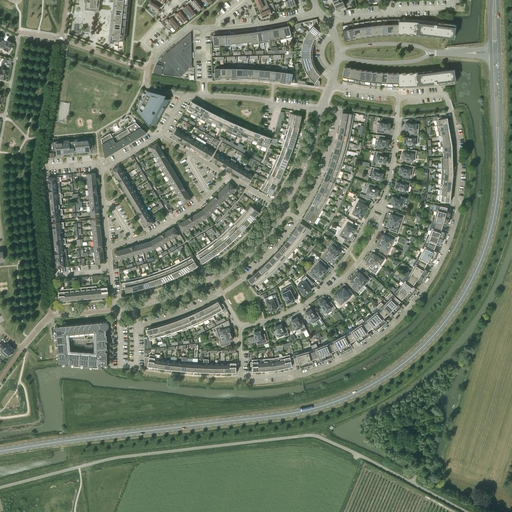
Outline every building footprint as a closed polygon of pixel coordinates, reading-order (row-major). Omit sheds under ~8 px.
[(124,41),(128,0),(85,0),(85,11),(99,12),(99,10),(113,11),(110,39),(110,42),(114,43),(114,40),(124,41)] [(153,2),(154,2),(151,0),(148,5),(150,6),(148,10),(155,18),(159,12),(157,11),(160,7),(153,2)] [(190,0),(186,3),(187,5),(188,5),(193,11),(196,8),(198,10),(203,7),(201,5),(196,0),(193,0),(192,1),(190,0)] [(294,0),(288,0),(285,1),(287,6),(287,9),(292,8),(291,5),(296,4),(294,0)] [(266,1),(257,4),(261,13),(264,12),(263,9),(265,9),(264,6),(268,5),(266,1)] [(343,1),(334,4),(336,10),(340,8),(341,11),(346,9),(345,6),(343,1)] [(188,5),(187,5),(184,8),(183,6),(178,9),(179,11),(180,11),(185,17),(188,14),(190,17),(195,13),(193,11),(188,5)] [(264,12),(261,13),(263,18),(272,14),(268,5),(264,6),(265,9),(263,9),(264,12)] [(180,11),(179,11),(176,14),(175,12),(170,16),(171,17),(172,17),(177,24),(180,21),(182,23),(187,20),(185,17),(180,11)] [(172,17),(171,17),(168,20),(167,19),(161,23),(169,30),(172,27),(174,29),(179,26),(177,24),(172,17)] [(318,26),(317,19),(312,20),(313,25),(308,31),(316,36),(320,32),(316,28),(318,26)] [(433,35),(437,35),(453,37),(455,24),(441,22),(441,24),(427,22),(420,22),(413,21),(406,21),(398,21),(398,24),(399,33),(399,34),(402,35),(402,33),(406,33),(405,34),(409,35),(409,33),(412,33),(412,34),(416,35),(416,34),(419,34),(423,36),(423,34),(426,34),(426,35),(430,36),(430,35),(433,35)] [(285,36),(291,34),(290,30),(292,29),(292,24),(283,26),(285,36)] [(285,36),(283,26),(278,28),(280,40),(286,38),(285,36)] [(350,38),(348,29),(342,30),(344,35),(345,40),(351,40),(350,38)] [(316,36),(308,31),(305,37),(313,41),(316,36)] [(158,65),(156,64),(153,73),(181,77),(181,75),(183,74),(184,73),(185,72),(187,71),(188,70),(189,69),(190,67),(192,67),(191,32),(171,49),(166,54),(163,57),(161,59),(160,60),(158,65)] [(219,44),(219,35),(211,36),(211,40),(213,40),(214,48),(220,47),(220,44),(219,44)] [(305,37),(302,44),(311,46),(313,41),(305,37)] [(0,47),(8,51),(10,46),(11,46),(12,44),(12,43),(11,42),(10,41),(9,41),(6,40),(5,43),(0,40),(0,39),(0,47)] [(311,62),(310,56),(301,58),(303,65),(311,62)] [(313,67),(311,62),(303,65),(306,71),(313,67)] [(316,71),(313,67),(306,71),(309,77),(316,71)] [(345,67),(345,68),(344,72),(342,77),(348,78),(350,69),(351,67),(345,67)] [(220,78),(220,68),(214,69),(215,73),(212,73),(212,78),(220,78)] [(293,70),(287,69),(285,82),(295,83),(294,78),(292,78),(293,70)] [(399,83),(398,83),(398,86),(406,86),(413,86),(420,85),(427,85),(441,83),(441,84),(455,83),(453,70),(437,72),(433,72),(430,72),(430,70),(426,72),(423,73),(423,71),(419,72),(419,73),(416,73),(416,72),(412,73),(413,74),(409,74),(409,72),(406,73),(406,74),(402,74),(402,72),(399,73),(399,74),(399,83)] [(320,75),(316,71),(309,77),(315,83),(314,86),(319,87),(320,81),(317,79),(320,75)] [(166,94),(148,91),(137,111),(149,124),(151,121),(155,126),(170,99),(164,98),(166,94)] [(192,112),(196,104),(191,101),(191,102),(189,106),(188,105),(186,109),(192,112)] [(192,112),(191,114),(196,117),(201,106),(196,104),(192,112)] [(206,109),(201,106),(196,117),(200,119),(206,109)] [(206,109),(200,119),(206,122),(211,112),(206,109)] [(342,111),(341,120),(353,122),(354,114),(348,114),(348,112),(342,111)] [(211,112),(206,122),(211,125),(212,123),(216,114),(211,112)] [(289,119),(302,122),(303,116),(301,116),(302,114),(297,113),(296,115),(290,113),(289,119)] [(220,117),(216,114),(212,123),(216,125),(220,117)] [(216,125),(215,127),(221,129),(222,127),(221,127),(225,119),(220,117),(216,125)] [(437,125),(448,124),(447,118),(442,119),(442,117),(438,118),(438,119),(436,120),(437,125)] [(230,121),(225,119),(221,127),(222,127),(227,130),(230,121)] [(302,122),(289,119),(287,124),(300,127),(302,122)] [(353,122),(341,120),(340,127),(351,129),(353,122)] [(418,124),(416,124),(416,121),(410,120),(410,123),(406,123),(405,123),(404,129),(406,129),(412,130),(411,133),(418,133),(418,124)] [(227,130),(226,132),(231,134),(235,123),(230,121),(227,130)] [(105,158),(147,133),(135,122),(127,127),(128,129),(113,138),(110,133),(101,139),(105,158)] [(240,126),(235,123),(231,134),(236,136),(240,126)] [(390,130),(391,124),(390,124),(390,123),(377,123),(377,132),(383,133),(383,130),(389,130),(389,129),(390,130)] [(300,127),(287,124),(289,125),(288,130),(286,129),(299,133),(300,127)] [(240,126),(236,136),(241,138),(242,137),(241,137),(245,128),(240,126)] [(351,129),(340,127),(338,133),(350,136),(351,129)] [(177,139),(181,131),(177,128),(172,136),(177,139)] [(250,130),(245,128),(241,137),(242,137),(247,140),(246,141),(247,141),(250,130)] [(286,129),(285,134),(297,138),(299,133),(286,129)] [(250,130),(247,141),(252,143),(255,132),(250,130)] [(186,134),(181,131),(177,139),(182,141),(186,134)] [(260,134),(255,132),(252,143),(253,141),(257,142),(260,134)] [(338,133),(337,140),(348,143),(350,136),(338,133)] [(186,134),(182,141),(186,144),(191,137),(186,134)] [(265,135),(260,134),(257,142),(262,144),(261,146),(262,146),(265,135)] [(283,139),(295,144),(297,138),(285,134),(285,135),(287,135),(285,140),(283,139)] [(265,135),(262,146),(267,148),(271,138),(265,135)] [(389,146),(389,141),(388,140),(382,139),(383,136),(377,135),(375,145),(378,145),(377,148),(383,149),(384,146),(388,146),(389,146)] [(417,145),(418,135),(411,135),(411,138),(405,137),(405,138),(404,138),(403,143),(405,143),(405,144),(409,144),(408,147),(414,147),(414,144),(417,145)] [(195,140),(191,137),(186,144),(191,147),(195,140)] [(90,150),(89,147),(93,147),(92,138),(82,139),(76,140),(69,141),(63,141),(62,141),(52,142),(53,151),(57,150),(57,154),(70,152),(77,151),(77,152),(90,150)] [(283,139),(281,145),(294,149),(295,144),(283,139)] [(195,140),(191,147),(196,150),(200,142),(195,140)] [(348,143),(337,140),(335,147),(347,150),(348,143)] [(200,142),(196,150),(200,153),(205,145),(200,142)] [(152,152),(160,148),(157,143),(153,145),(152,144),(148,146),(152,152)] [(209,148),(205,145),(200,153),(205,155),(209,148)] [(294,149),(281,145),(283,145),(281,150),(292,154),(294,149)] [(347,150),(335,147),(333,153),(345,157),(347,150)] [(160,148),(152,152),(155,157),(163,152),(160,148)] [(209,148),(205,155),(210,158),(214,151),(209,148)] [(292,154),(281,150),(280,155),(278,154),(278,155),(290,159),(292,154)] [(415,160),(416,151),(410,150),(409,153),(403,152),(403,153),(402,153),(401,158),(403,158),(402,159),(406,159),(406,162),(412,163),(412,160),(415,160)] [(375,151),(373,161),(372,165),(379,166),(380,166),(381,162),(385,163),(386,163),(387,157),(386,157),(380,156),(381,153),(375,151)] [(163,152),(155,157),(157,162),(165,157),(163,152)] [(216,162),(221,155),(216,152),(211,159),(216,162)] [(333,153),(331,160),(342,164),(345,157),(333,153)] [(221,155),(216,162),(221,165),(225,157),(221,155)] [(278,155),(276,160),(288,165),(290,159),(278,155)] [(168,162),(165,157),(157,162),(160,166),(168,162)] [(230,160),(225,157),(221,165),(226,168),(230,160)] [(230,160),(226,168),(230,171),(235,163),(230,160)] [(276,160),(273,165),(285,170),(288,165),(276,160)] [(331,160),(329,167),(340,171),(342,164),(331,160)] [(168,162),(160,166),(163,171),(171,166),(168,162)] [(239,166),(235,163),(230,171),(235,173),(239,166)] [(115,175),(123,170),(119,164),(115,166),(116,167),(112,170),(115,175)] [(273,165),(271,169),(283,175),(285,170),(273,165)] [(174,171),(171,166),(163,171),(166,176),(174,171)] [(244,169),(239,166),(235,173),(240,176),(244,169)] [(412,176),(413,167),(407,166),(407,169),(401,167),(401,168),(400,168),(398,173),(400,173),(399,174),(403,175),(403,177),(409,178),(409,176),(412,176)] [(329,167),(326,173),(337,177),(340,171),(329,167)] [(382,180),(384,174),(383,174),(383,173),(377,172),(378,169),(372,167),(369,177),(371,177),(371,180),(376,181),(377,179),(381,180),(381,179),(382,180)] [(249,171),(244,169),(240,176),(244,179),(249,171)] [(271,169),(269,174),(281,180),(283,175),(271,169)] [(126,174),(123,170),(115,175),(118,179),(126,174)] [(177,176),(174,171),(166,176),(169,180),(177,176)] [(253,174),(249,171),(244,179),(249,182),(253,174)] [(326,173),(323,179),(335,184),(337,177),(326,173)] [(129,179),(126,174),(118,179),(121,184),(129,179)] [(269,174),(267,179),(266,179),(278,185),(281,180),(269,174)] [(177,176),(169,180),(171,185),(179,180),(177,176)] [(129,179),(121,184),(124,188),(132,184),(129,179)] [(266,179),(264,184),(275,190),(278,185),(266,179)] [(335,184),(323,179),(321,186),(332,191),(335,184)] [(182,185),(179,180),(171,185),(174,190),(182,185)] [(408,191),(410,182),(404,181),(403,184),(397,182),(397,183),(396,182),(395,188),(396,188),(400,189),(399,192),(405,194),(405,191),(408,191)] [(225,187),(232,193),(236,188),(233,185),(232,186),(229,183),(225,187)] [(367,183),(366,186),(364,185),(362,192),(367,193),(366,195),(370,197),(371,197),(372,195),(376,196),(377,196),(379,191),(378,190),(372,188),(373,185),(367,183)] [(134,188),(132,184),(124,188),(126,193),(134,188)] [(261,193),(262,191),(266,193),(266,192),(272,196),(275,190),(264,184),(261,189),(259,190),(259,191),(261,193)] [(185,190),(182,185),(174,190),(177,194),(185,190)] [(321,186),(318,192),(329,197),(332,191),(321,186)] [(232,193),(225,187),(221,191),(228,197),(232,193)] [(137,193),(134,188),(126,193),(129,198),(137,193)] [(188,194),(185,190),(177,194),(180,199),(188,194)] [(221,191),(217,194),(224,201),(228,197),(221,191)] [(318,192),(315,198),(325,204),(329,197),(318,192)] [(140,198),(137,193),(129,198),(132,202),(140,198)] [(191,199),(188,194),(180,199),(184,205),(187,203),(187,201),(191,199)] [(224,201),(217,194),(214,198),(220,205),(224,201)] [(398,195),(397,198),(393,197),(392,197),(390,202),(391,203),(395,204),(394,207),(400,209),(401,206),(403,207),(404,203),(407,204),(409,199),(398,195)] [(450,196),(439,195),(439,201),(441,201),(440,203),(445,203),(445,201),(449,202),(450,202),(450,196)] [(140,198),(132,202),(135,207),(143,202),(140,198)] [(220,205),(214,198),(210,202),(217,209),(220,205)] [(315,198),(311,204),(322,210),(325,204),(315,198)] [(357,198),(353,206),(365,212),(367,208),(366,207),(367,206),(362,204),(363,201),(357,198)] [(143,202),(135,207),(138,212),(146,207),(143,202)] [(210,202),(206,206),(213,212),(217,209),(210,202)] [(322,210),(311,204),(308,210),(318,216),(322,210)] [(447,207),(436,205),(434,204),(433,210),(436,211),(435,215),(450,219),(450,215),(450,216),(449,216),(450,212),(446,211),(447,207)] [(246,209),(246,210),(256,218),(260,213),(255,208),(255,207),(252,205),(247,211),(246,209)] [(206,206),(202,210),(208,217),(213,212),(206,206)] [(353,206),(353,207),(350,206),(347,211),(350,212),(349,215),(351,216),(353,217),(355,218),(357,215),(361,217),(362,216),(363,217),(365,212),(353,206)] [(148,212),(146,207),(138,212),(140,216),(148,212)] [(208,217),(202,210),(197,213),(202,221),(208,217)] [(246,210),(242,214),(252,223),(256,218),(246,210)] [(318,216),(308,210),(303,219),(313,225),(314,223),(318,216)] [(151,216),(148,212),(140,216),(143,221),(151,216)] [(202,221),(197,213),(193,216),(198,224),(202,221)] [(388,220),(401,224),(404,216),(398,213),(396,216),(391,214),(391,216),(390,215),(388,220)] [(252,223),(242,214),(238,219),(247,228),(252,223)] [(450,219),(435,215),(434,219),(433,218),(432,224),(442,227),(443,224),(447,225),(448,221),(449,221),(448,222),(449,222),(450,219)] [(151,216),(143,221),(146,226),(150,223),(151,225),(155,222),(151,216)] [(198,224),(193,216),(188,218),(193,226),(198,224)] [(188,218),(184,221),(188,229),(193,226),(188,218)] [(238,219),(234,223),(243,232),(247,228),(238,219)] [(302,220),(296,228),(306,236),(310,229),(305,226),(307,224),(302,220)] [(341,228),(353,235),(355,231),(354,230),(355,229),(350,226),(352,224),(346,220),(341,228)] [(401,224),(388,220),(387,225),(388,225),(387,226),(392,228),(391,231),(398,233),(401,224)] [(188,229),(184,221),(179,224),(181,228),(180,229),(182,233),(188,229)] [(243,232),(234,223),(229,227),(238,236),(243,232)] [(442,227),(432,224),(429,230),(431,230),(430,234),(443,239),(444,236),(443,236),(445,232),(441,231),(442,227)] [(174,227),(169,230),(174,238),(180,234),(178,230),(176,231),(174,227)] [(238,236),(229,227),(225,231),(234,241),(238,236)] [(306,236),(296,228),(292,234),(301,241),(306,236)] [(353,235),(341,228),(336,236),(342,240),(344,237),(348,240),(349,239),(350,239),(353,235)] [(174,238),(169,230),(165,233),(169,241),(174,238)] [(234,241),(225,231),(220,235),(229,245),(234,241)] [(169,241),(165,233),(160,236),(165,243),(169,241)] [(292,234),(288,239),(297,247),(301,241),(292,234)] [(382,235),(380,240),(392,246),(396,237),(390,234),(388,237),(384,234),(383,236),(382,235)] [(427,237),(425,243),(435,247),(436,244),(440,245),(441,241),(442,242),(443,239),(430,234),(428,237),(427,237)] [(220,235),(216,239),(224,249),(229,245),(220,235)] [(165,243),(160,236),(155,238),(160,246),(165,243)] [(160,246),(155,238),(151,241),(154,250),(160,246)] [(216,239),(211,242),(219,253),(224,249),(216,239)] [(297,247),(288,239),(283,245),(292,253),(297,247)] [(392,246),(380,240),(378,244),(379,244),(378,246),(383,248),(381,251),(388,254),(392,246)] [(151,241),(145,243),(148,252),(154,250),(151,241)] [(219,253),(211,242),(206,246),(214,257),(219,253)] [(327,249),(337,257),(340,253),(339,253),(340,252),(336,248),(338,246),(332,242),(327,249)] [(435,247),(425,243),(422,248),(423,249),(422,252),(435,258),(436,255),(436,256),(435,255),(437,252),(433,250),(435,247)] [(292,253),(283,245),(279,250),(288,258),(292,253)] [(214,257),(206,246),(201,249),(209,260),(214,257)] [(209,260),(201,249),(196,253),(197,255),(196,255),(198,259),(199,258),(203,264),(209,260)] [(337,257),(327,249),(321,257),(327,261),(328,258),(333,262),(333,261),(334,261),(337,257)] [(279,250),(274,255),(283,263),(288,258),(279,250)] [(435,258),(422,252),(420,255),(419,255),(416,260),(426,265),(427,262),(431,264),(433,261),(435,258)] [(378,264),(380,266),(385,258),(379,254),(378,256),(373,253),(373,254),(372,254),(369,258),(378,264)] [(274,255),(269,260),(278,269),(283,263),(274,255)] [(186,259),(192,270),(198,267),(195,261),(196,260),(194,257),(192,258),(191,256),(186,259)] [(378,264),(369,258),(366,262),(367,263),(366,264),(371,267),(369,269),(375,273),(377,270),(375,269),(378,264)] [(186,259),(180,262),(186,273),(192,270),(186,259)] [(313,266),(323,275),(326,271),(325,270),(326,269),(322,266),(324,263),(319,259),(313,266)] [(269,260),(264,265),(272,274),(278,269),(269,260)] [(414,266),(412,269),(425,277),(426,274),(425,274),(427,271),(424,268),(426,265),(416,260),(413,265),(414,266)] [(186,273),(180,262),(175,264),(181,276),(186,273)] [(181,276),(175,264),(170,267),(175,279),(181,276)] [(272,274),(264,265),(259,269),(267,278),(272,274)] [(323,275),(313,266),(307,273),(312,277),(314,275),(318,279),(319,278),(320,278),(323,275)] [(170,267),(164,269),(169,281),(175,279),(170,267)] [(164,269),(158,271),(163,283),(169,281),(164,269)] [(267,278),(259,269),(254,274),(260,282),(261,283),(267,278)] [(409,272),(406,277),(415,283),(417,280),(420,282),(422,279),(423,279),(423,280),(425,277),(412,269),(410,272),(409,272)] [(158,271),(153,273),(157,285),(163,283),(158,271)] [(358,273),(354,276),(364,285),(370,279),(365,274),(363,276),(359,272),(358,273)] [(153,273),(147,275),(151,287),(157,285),(153,273)] [(260,282),(254,274),(247,280),(251,284),(252,283),(254,286),(260,282)] [(151,287),(147,275),(142,277),(145,289),(151,287)] [(308,285),(312,282),(306,276),(302,279),(304,282),(301,283),(298,285),(298,286),(304,295),(311,290),(308,285)] [(364,285),(354,276),(351,280),(352,281),(351,282),(355,285),(353,287),(358,292),(364,285)] [(145,289),(142,277),(136,278),(139,291),(145,289)] [(403,282),(401,285),(413,294),(415,292),(414,292),(413,291),(416,288),(413,286),(415,283),(406,277),(402,282),(403,282)] [(139,291),(136,278),(130,279),(130,281),(133,292),(139,291)] [(130,281),(123,283),(123,287),(125,287),(126,293),(133,292),(130,281)] [(295,299),(292,294),(295,292),(291,285),(286,288),(288,291),(282,294),(287,303),(288,303),(289,305),(292,303),(292,302),(295,301),(294,300),(295,299)] [(413,294),(401,285),(399,288),(397,287),(394,292),(402,300),(404,297),(407,299),(410,296),(411,296),(410,297),(413,294)] [(108,296),(108,290),(107,287),(97,288),(96,286),(74,288),(58,290),(59,295),(57,295),(57,301),(108,296)] [(338,291),(347,302),(354,296),(350,290),(347,292),(344,288),(343,289),(342,288),(338,291)] [(347,302),(338,291),(334,294),(335,295),(334,296),(338,300),(335,302),(336,304),(335,305),(338,308),(339,307),(340,308),(347,302)] [(386,302),(397,312),(399,310),(398,310),(401,307),(398,304),(401,301),(390,292),(386,297),(389,299),(386,302)] [(276,294),(268,297),(264,298),(266,305),(267,305),(270,311),(272,310),(273,311),(276,310),(276,309),(277,309),(274,302),(278,301),(276,294)] [(331,303),(328,305),(325,300),(324,300),(324,299),(319,303),(320,304),(322,307),(320,309),(325,315),(335,308),(331,303)] [(217,300),(212,303),(217,312),(218,314),(224,311),(220,306),(222,305),(219,300),(218,301),(217,300)] [(397,312),(386,302),(384,305),(381,302),(377,306),(378,308),(386,316),(388,314),(391,316),(394,314),(395,314),(394,315),(395,315),(397,312)] [(217,312),(212,303),(207,305),(212,315),(213,315),(217,312)] [(207,305),(203,308),(208,319),(214,317),(213,315),(212,315),(207,305)] [(208,319),(203,308),(198,310),(203,322),(208,319)] [(378,308),(374,312),(375,313),(372,316),(381,327),(384,325),(384,324),(383,325),(383,324),(386,322),(383,318),(386,316),(378,308)] [(312,323),(320,318),(317,313),(314,315),(311,310),(310,309),(305,312),(306,313),(305,313),(308,316),(305,318),(309,323),(311,321),(312,323)] [(203,322),(198,310),(193,312),(198,324),(203,322)] [(198,324),(193,312),(188,314),(193,327),(198,324)] [(193,327),(188,314),(183,317),(188,329),(193,327)] [(368,317),(364,321),(363,321),(370,329),(373,327),(375,330),(378,328),(379,328),(378,329),(379,329),(381,327),(372,316),(369,318),(368,317)] [(183,317),(178,319),(182,329),(181,329),(182,331),(188,329),(183,317)] [(302,332),(307,330),(302,321),(300,323),(297,317),(297,318),(296,317),(291,319),(292,320),(291,320),(293,324),(291,325),(293,331),(296,329),(297,331),(300,330),(302,332)] [(178,319),(173,320),(176,331),(181,329),(182,329),(178,319)] [(363,321),(364,321),(362,319),(357,322),(359,325),(356,327),(364,340),(367,338),(367,337),(366,338),(366,337),(369,335),(367,331),(370,329),(363,321)] [(176,331),(173,320),(168,322),(171,333),(171,332),(176,331)] [(58,359),(57,360),(57,361),(57,362),(58,363),(59,364),(60,364),(61,364),(62,364),(103,367),(104,368),(105,368),(106,367),(107,367),(107,366),(108,365),(108,364),(107,364),(107,363),(107,335),(106,335),(105,329),(106,328),(107,328),(108,327),(109,326),(109,325),(109,324),(109,323),(108,323),(108,322),(107,321),(106,321),(105,321),(104,321),(103,321),(102,322),(59,326),(58,326),(58,325),(57,325),(56,325),(56,326),(55,326),(55,327),(54,327),(54,328),(54,329),(54,330),(55,330),(55,331),(58,359)] [(171,333),(168,322),(163,324),(166,334),(166,336),(172,334),(171,332),(171,333)] [(229,328),(225,329),(223,323),(212,328),(214,332),(217,331),(219,337),(232,333),(230,329),(229,329),(229,328)] [(285,336),(288,335),(286,329),(283,330),(281,324),(280,324),(280,323),(275,325),(275,327),(276,330),(274,331),(276,337),(284,334),(285,336)] [(166,334),(163,324),(157,325),(160,336),(166,334)] [(157,325),(152,327),(155,337),(160,336),(157,325)] [(148,335),(149,339),(144,340),(144,348),(148,348),(148,345),(148,341),(150,341),(156,339),(155,337),(152,327),(147,328),(147,329),(145,330),(147,335),(148,335)] [(352,328),(347,332),(353,341),(356,339),(358,342),(361,340),(362,341),(361,341),(362,341),(364,340),(356,327),(353,329),(352,328)] [(257,344),(266,342),(265,336),(262,337),(260,331),(259,330),(254,331),(254,332),(255,336),(252,337),(254,343),(256,342),(257,344)] [(342,336),(339,338),(346,350),(349,349),(348,349),(348,348),(352,346),(350,343),(353,341),(347,332),(342,334),(342,336)] [(233,338),(232,333),(219,337),(221,346),(228,344),(227,341),(232,340),(232,338),(233,338)] [(335,338),(330,341),(335,351),(338,349),(340,353),(343,351),(343,352),(346,350),(339,338),(336,339),(335,338)] [(335,351),(330,341),(324,343),(325,345),(321,346),(327,360),(330,358),(329,358),(329,357),(333,356),(331,352),(335,351)] [(0,350),(0,351),(6,358),(14,350),(7,343),(5,345),(1,342),(0,343),(0,346),(2,348),(0,350)] [(318,347),(317,346),(316,343),(311,345),(312,348),(315,359),(319,357),(320,361),(324,360),(324,361),(327,360),(321,346),(318,347)] [(306,351),(303,352),(307,367),(310,366),(310,365),(309,365),(313,364),(312,360),(315,359),(312,348),(306,350),(306,351)] [(307,367),(303,352),(299,354),(299,352),(293,354),(295,365),(299,364),(300,367),(304,366),(304,367),(304,368),(307,367)] [(155,358),(155,356),(149,355),(149,357),(145,356),(144,356),(144,365),(153,367),(155,358)] [(284,356),(286,367),(292,366),(291,361),(293,361),(292,357),(290,357),(290,355),(284,356)] [(258,362),(258,359),(252,360),(252,362),(250,362),(251,366),(252,366),(253,371),(252,371),(258,371),(258,362)]
